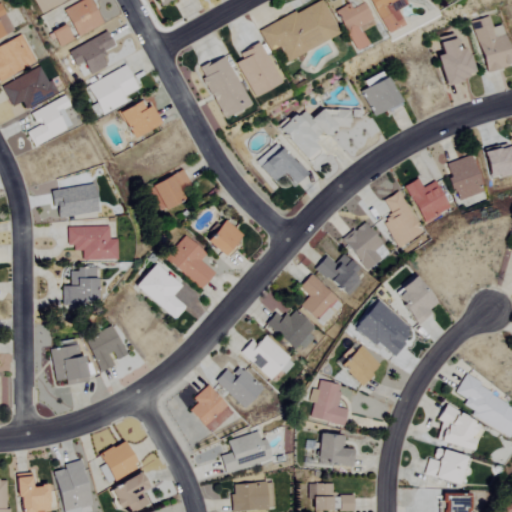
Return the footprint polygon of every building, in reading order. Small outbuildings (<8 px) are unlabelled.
[(30,0),(38,14),(63,0),(30,0)] [(99,25),(87,0),(81,0),(61,10),(73,37),(99,25)] [(336,36),(319,0),(256,29),(266,51),(276,47),(283,61),(336,36)] [(367,0),(384,33),(402,25),(395,10),(407,5),(404,0),(367,0)] [(365,45),(359,31),(372,25),(361,3),(348,9),(346,4),(333,11),(352,51),(365,45)] [(0,36),(9,33),(0,12),(0,36)] [(500,25),(490,27),(488,16),(470,20),(483,72),(510,66),(500,25)] [(57,47),(70,40),(62,25),(49,32),(57,47)] [(86,75),(103,67),(97,55),(111,48),(104,33),(64,52),(72,66),(80,62),(86,75)] [(470,77),(464,48),(456,50),(453,34),(436,38),(440,55),(434,56),(440,83),(470,77)] [(0,42),(0,76),(31,65),(19,35),(0,42)] [(248,97),(276,85),(259,45),(231,57),(248,97)] [(219,118),(245,105),(221,56),(195,69),(219,118)] [(84,85),(99,116),(124,104),(121,97),(134,90),(123,67),(84,85)] [(22,109),(54,93),(47,80),(43,82),(36,68),(0,86),(0,91),(8,107),(18,102),(22,109)] [(398,103),(384,75),(357,88),(371,116),(398,103)] [(31,146),(68,126),(59,110),(66,107),(60,96),(26,114),(29,120),(34,118),(37,124),(23,132),(31,146)] [(147,106),(141,109),(137,102),(115,112),(128,138),(156,124),(147,106)] [(310,168),(322,157),(309,142),(317,136),(326,135),(331,131),(331,128),(348,127),(346,109),(315,112),(308,118),(302,112),(298,116),(290,116),(276,128),(310,168)] [(270,182),(281,173),(290,184),(301,176),(276,143),(254,160),(270,182)] [(511,150),(505,152),(504,146),(481,150),(486,179),(511,174),(511,150)] [(456,202),(481,193),(468,155),(443,165),(456,202)] [(182,200),(178,192),(188,188),(181,170),(148,184),(158,210),(182,200)] [(433,182),(421,189),(415,179),(402,186),(423,223),(448,209),(433,182)] [(53,220),(94,212),(89,184),(48,193),(53,220)] [(381,200),(389,214),(380,219),(396,247),(420,233),(396,191),(381,200)] [(238,235),(221,220),(203,241),(220,256),(238,235)] [(339,242),(366,271),(387,252),(360,222),(339,242)] [(114,260),(114,239),(106,240),(106,227),(64,228),(64,249),(79,248),(79,261),(114,260)] [(162,258),(198,289),(212,273),(198,261),(204,254),(182,235),(162,258)] [(323,257),(313,268),(340,293),(359,272),(340,255),(332,264),(323,257)] [(179,307),(167,297),(176,285),(151,264),(131,288),(168,319),(179,307)] [(93,269),(67,269),(66,287),(59,286),(58,304),(93,304),(93,269)] [(335,301),(308,275),(296,287),(306,297),(299,305),(320,325),(331,313),(327,309),(335,301)] [(415,324),(426,313),(421,308),(431,300),(410,278),(390,297),(415,324)] [(409,330),(371,301),(351,328),(389,357),(409,330)] [(314,330),(291,311),(284,320),(273,311),(263,324),(297,352),(314,330)] [(110,361),(123,356),(112,326),(83,338),(96,373),(113,366),(110,361)] [(236,354),(269,380),(277,370),(283,374),(293,362),(260,336),(253,345),(247,340),(236,354)] [(376,366),(357,346),(336,366),(355,386),(376,366)] [(261,389),(240,370),(232,378),(223,369),(212,381),(242,409),(261,389)] [(511,428),(511,405),(459,379),(452,394),(464,399),(458,410),(509,435),(511,428)] [(333,408),(338,386),(314,381),(307,420),(340,427),(343,410),(333,408)] [(230,413),(204,385),(190,399),(194,404),(187,411),(208,434),(230,413)] [(465,451),(475,421),(438,409),(434,421),(438,423),(432,440),(465,451)] [(268,460),(260,432),(223,443),(226,454),(217,456),(222,473),(268,460)] [(346,466),(347,451),(336,450),(337,436),(314,434),(312,463),(346,466)] [(108,482),(134,469),(121,442),(95,454),(108,482)] [(462,458),(432,448),(428,460),(425,459),(420,475),(453,486),(462,458)] [(87,507),(78,463),(51,468),(58,511),(78,511),(78,508),(87,507)] [(45,511),(44,486),(28,487),(27,474),(14,475),(17,511),(45,511)] [(140,491),(144,489),(137,474),(106,489),(116,510),(125,506),(127,511),(130,511),(146,505),(140,491)] [(0,511),(7,511),(8,510),(4,510),(3,478),(0,477),(0,511)] [(270,510),(269,483),(227,484),(228,511),(270,510)] [(329,511),(330,485),(310,484),(309,511),(329,511)] [(350,511),(350,496),(335,496),(335,511),(350,511)] [(511,511),(511,502),(498,506),(499,511),(511,511)]
